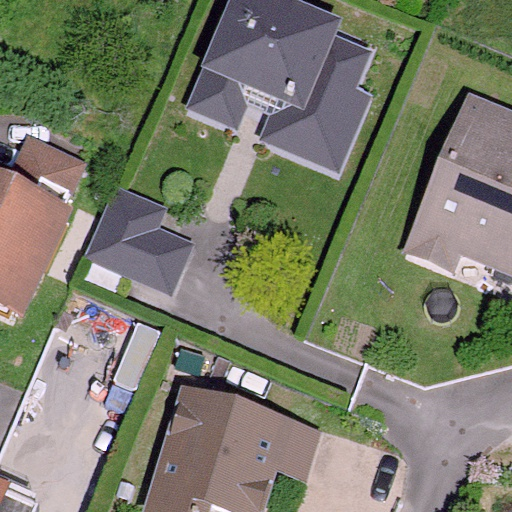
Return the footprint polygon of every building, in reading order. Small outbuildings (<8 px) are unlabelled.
[(334,35),(248,0),(247,0),(202,110),(236,125),(251,88),(290,104),(275,141),(337,167),(364,104),(349,98),(360,71),(325,56),(334,35)] [(511,125),(480,114),(424,256),(460,269),(467,251),(511,268),(511,125)] [(26,310),(68,220),(59,216),(84,161),(33,138),(8,193),(0,189),(0,311),(6,300),(26,310)] [(126,200),(101,255),(172,288),(187,254),(152,238),(161,217),(126,200)] [(304,478),(315,442),(193,403),(157,511),(206,511),(208,506),(225,511),(259,511),(274,468),(304,478)] [(26,511),(0,500),(0,511),(26,511)]
